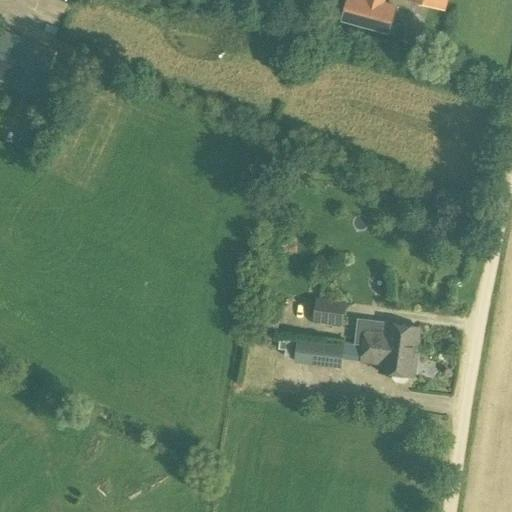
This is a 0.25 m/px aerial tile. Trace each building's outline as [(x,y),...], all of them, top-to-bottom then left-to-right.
[(346,0),(340,22),(389,35),(397,5),(385,2),(385,0),(346,0)] [(444,9),(445,0),(411,0),(444,9)] [(0,80),(38,96),(56,52),(0,29),(0,80)] [(418,34),(405,30),(402,42),(415,45),(418,34)] [(342,326),(346,301),(316,297),(313,322),(342,326)] [(341,369),(344,345),(296,340),(293,363),(341,369)] [(413,374),(417,346),(400,343),(399,347),(393,346),(392,351),(363,347),(362,360),(381,363),(380,370),(393,372),(392,378),(393,380),(396,383),(404,384),(407,382),(408,380),(409,374),(413,374)]
